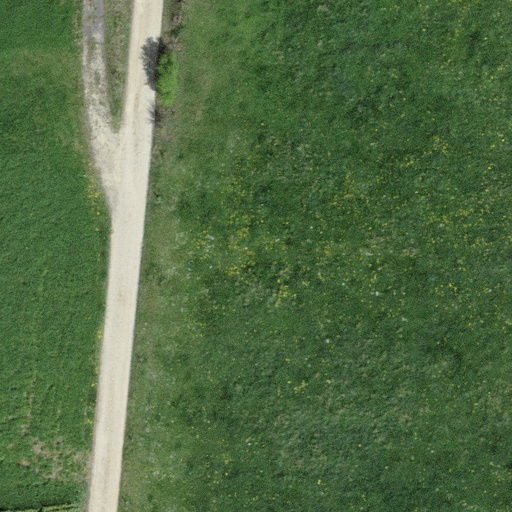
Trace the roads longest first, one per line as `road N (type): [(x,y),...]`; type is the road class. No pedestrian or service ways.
road 1 (track): [(151,0),(105,511)]
road 2 (track): [(93,0),(102,139),(134,206)]
